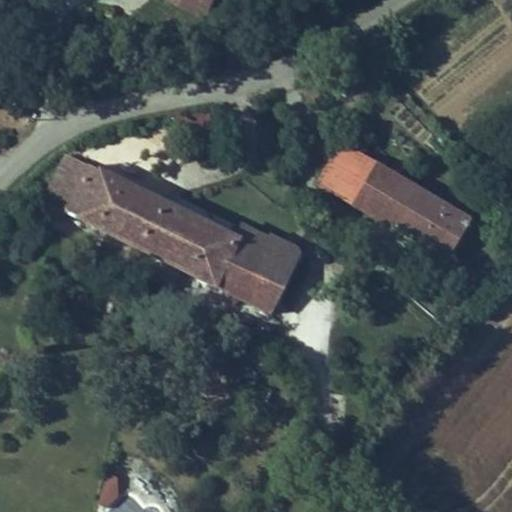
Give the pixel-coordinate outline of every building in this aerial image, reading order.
[(270,0),(159,0),(216,27),(227,3),(262,19),(270,0)] [(188,138),(201,112),(191,107),(187,108),(175,132),(188,138)] [(384,224),(405,180),(321,139),(300,183),(384,224)] [(46,153),(35,177),(62,189),(72,165),(46,153)] [(115,241),(138,192),(72,165),(62,189),(35,177),(25,203),(115,241)] [(437,249),(458,205),(405,180),(384,224),(437,249)] [(222,227),(138,192),(115,241),(263,303),(289,239),(227,213),(222,227)] [(100,504),(120,500),(115,475),(95,479),(100,504)]
